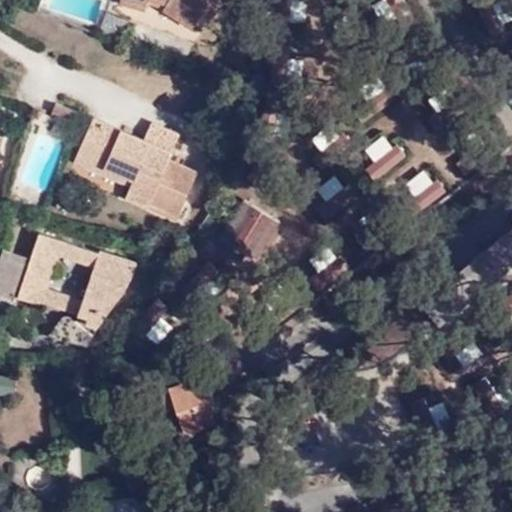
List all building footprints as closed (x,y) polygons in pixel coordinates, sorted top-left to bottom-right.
[(147,4),(133,0),(120,0),(120,4),(144,12),(147,4)] [(133,0),(147,4),(147,0),(151,0),(167,4),(165,10),(193,29),(203,13),(210,19),(221,3),(217,0),(133,0)] [(147,0),(147,4),(165,10),(167,4),(151,0),(147,0)] [(79,112),(57,102),(53,110),(76,119),(79,112)] [(165,167),(168,160),(179,134),(151,122),(144,140),(93,117),(78,154),(135,178),(131,186),(127,197),(149,206),(150,202),(180,215),(198,173),(182,166),(180,173),(165,167)] [(135,178),(78,154),(75,162),(131,186),(135,178)] [(182,166),(168,160),(165,167),(180,173),(182,166)] [(221,168),(212,164),(202,186),(212,191),(221,168)] [(273,217),(247,200),(223,237),(249,255),(273,217)] [(511,267),(511,226),(420,298),(440,323),(511,267)] [(40,234),(21,289),(17,299),(38,307),(40,302),(78,316),(75,324),(63,315),(46,338),(76,341),(89,326),(87,324),(129,282),(135,269),(40,234)] [(25,265),(0,254),(0,292),(17,299),(21,289),(17,287),(25,265)] [(213,421),(210,411),(207,404),(213,400),(205,376),(173,387),(173,388),(163,393),(168,406),(177,404),(187,432),(213,421)] [(423,423),(402,383),(368,402),(388,441),(423,423)] [(207,404),(210,411),(216,408),(213,400),(207,404)]
